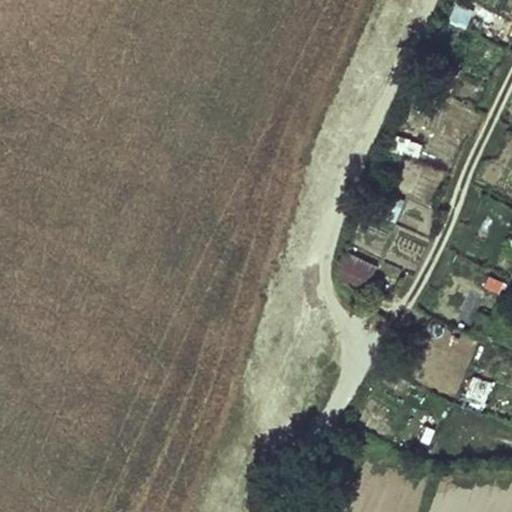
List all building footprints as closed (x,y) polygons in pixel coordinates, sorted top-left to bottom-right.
[(466,26),(473,8),(455,1),(448,19),(466,26)] [(395,150),(417,158),(428,128),(407,120),(395,150)] [(398,219),(404,197),(385,193),(380,215),(398,219)] [(337,276),(367,288),(377,262),(348,250),(337,276)] [(467,392),(484,398),(490,381),(473,375),(467,392)]
